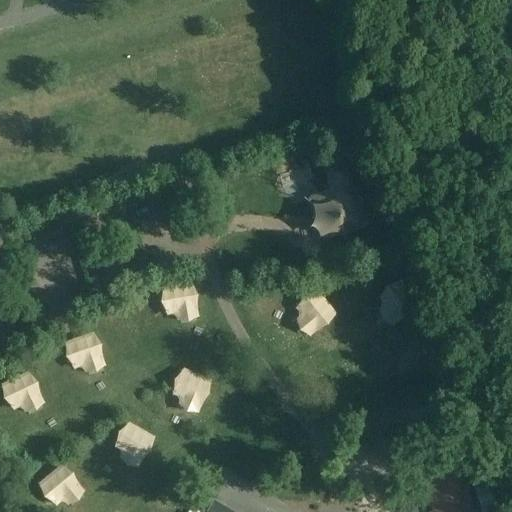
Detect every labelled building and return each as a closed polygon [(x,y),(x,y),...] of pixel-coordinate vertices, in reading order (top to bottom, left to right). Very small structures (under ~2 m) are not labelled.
[(247,51),(247,31),(223,32),(223,51),(247,51)] [(160,136),(175,135),(173,107),(158,108),(160,136)] [(369,163),(349,169),(354,183),(373,177),(369,163)] [(294,244),(282,247),(288,272),(301,269),(294,244)] [(404,318),(429,306),(422,292),(397,305),(404,318)] [(443,351),(453,339),(438,326),(427,337),(443,351)] [(49,348),(34,358),(46,375),(61,365),(49,348)] [(171,416),(197,407),(189,387),(164,396),(171,416)] [(437,426),(396,431),(399,452),(440,447),(437,426)] [(432,511),(473,511),(461,470),(423,481),(432,511)]
